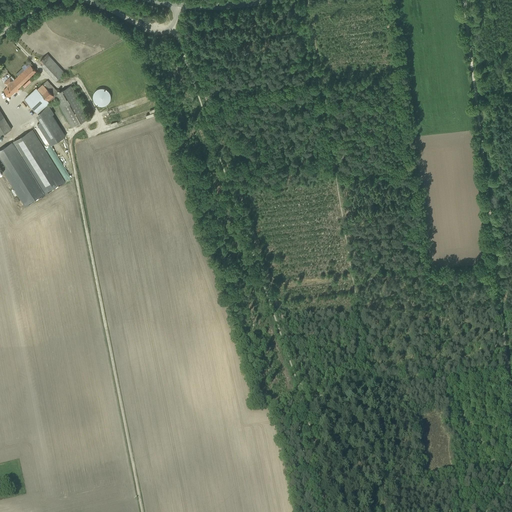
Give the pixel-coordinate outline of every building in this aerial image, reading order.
[(41,65),(44,69),(56,81),(65,72),(47,54),(40,60),(43,63),(41,65)] [(18,76),(13,80),(12,82),(18,88),(36,71),(30,65),(25,70),(23,68),(16,74),(18,76)] [(12,82),(13,80),(10,77),(4,83),(7,86),(3,90),(9,96),(18,88),(12,82)] [(47,80),(37,89),(50,103),(51,104),(56,99),(72,127),(89,118),(71,85),(58,92),(47,80)] [(36,88),(24,99),(39,114),(42,110),(46,118),(37,124),(50,145),(65,136),(52,115),(54,114),(49,104),(50,103),(37,89),(36,88)] [(93,97),(93,100),(94,102),(96,104),(98,105),(101,106),(103,106),(106,105),(108,104),(109,102),(110,99),(111,97),(110,94),(109,92),(107,90),(105,89),(103,88),(100,88),(98,89),(96,90),(94,92),(93,95),(93,97)] [(4,117),(0,118),(0,135),(11,129),(4,117)] [(65,182),(32,130),(0,149),(0,166),(25,207),(65,182)]
